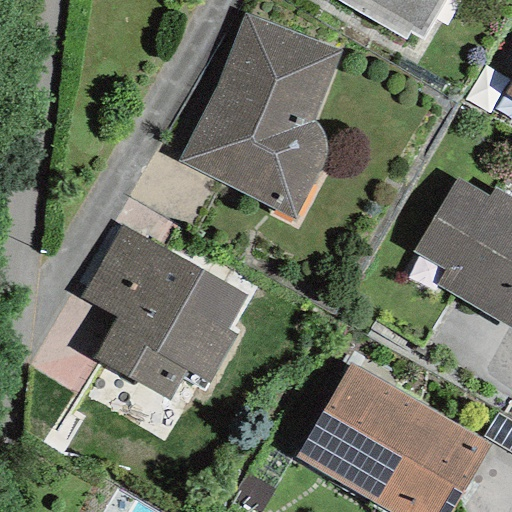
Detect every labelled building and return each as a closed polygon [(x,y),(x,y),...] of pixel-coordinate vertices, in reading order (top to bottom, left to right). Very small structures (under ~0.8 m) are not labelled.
[(335,0),(404,41),(409,33),(422,41),(444,0),(335,0)] [(337,48),(243,14),(216,87),(175,163),(295,220),(321,166),(325,155),(324,143),(320,132),(313,123),(337,48)] [(511,76),(501,95),(511,101),(511,76)] [(488,193),(456,175),(415,248),(443,264),(434,281),(511,325),(511,193),(493,183),(488,193)] [(166,402),(184,370),(208,383),(236,334),(226,329),(245,296),(122,226),(81,297),(117,317),(111,328),(92,360),(166,402)] [(447,511),(487,445),(348,363),(293,455),(389,511),(447,511)] [(511,423),(495,414),(482,436),(511,453),(511,423)]
